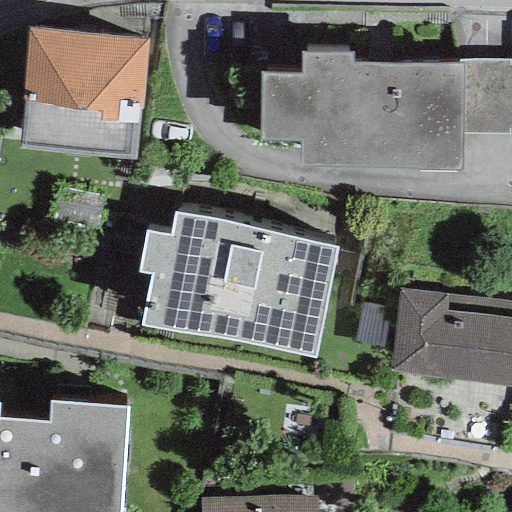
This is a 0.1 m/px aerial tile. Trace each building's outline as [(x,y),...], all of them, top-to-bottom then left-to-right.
[(147,39),(28,29),(21,104),(98,111),(97,120),(139,124),(147,39)] [(462,65),(352,64),(352,54),(302,53),(302,75),(261,74),(260,141),(299,142),(299,167),(460,169),(460,133),(462,65)] [(511,61),(462,61),(462,65),(460,133),(511,133),(511,61)] [(171,237),(145,232),(137,272),(151,275),(141,325),(313,360),(336,248),(175,214),(171,237)] [(511,305),(398,291),(388,373),(511,388),(511,305)] [(0,511),(123,511),(124,511),(120,511),(127,406),(49,401),(47,422),(0,419),(0,511)] [(318,511),(318,497),(201,502),(201,511),(318,511)]
